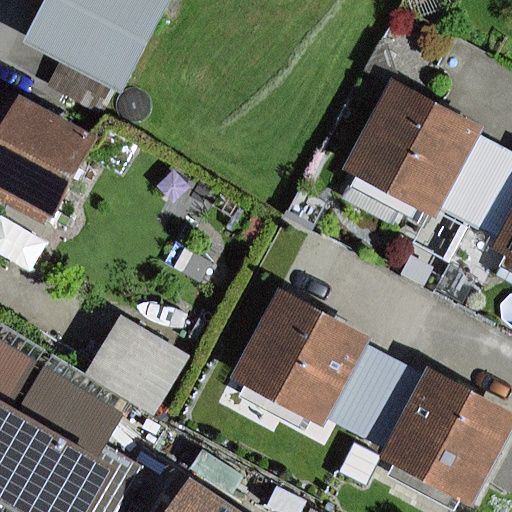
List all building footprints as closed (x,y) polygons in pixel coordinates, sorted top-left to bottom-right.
[(178,2),(174,0),(53,0),(27,52),(127,102),(178,2)] [(480,130),(388,82),(341,172),(352,178),(341,200),(390,226),(401,204),(432,221),(438,210),(476,137),(480,130)] [(90,132),(15,91),(0,119),(0,205),(39,227),(90,132)] [(511,211),(511,156),(476,137),(438,210),(496,241),(511,211)] [(511,211),(496,241),(490,253),(503,260),(494,276),(511,285),(511,211)] [(175,244),(163,264),(198,284),(209,264),(175,244)] [(409,257),(399,275),(422,287),(432,270),(409,257)] [(365,337),(274,290),(225,380),(317,426),(323,416),(361,344),(365,337)] [(116,316),(81,375),(149,416),(185,358),(116,316)] [(420,375),(361,344),(323,416),(382,448),(420,375)] [(0,407),(109,468),(84,511),(111,511),(137,467),(99,445),(115,417),(0,351),(0,407)] [(511,419),(511,417),(422,370),(420,375),(382,448),(375,460),(466,508),(511,419)] [(84,511),(109,468),(0,407),(0,511),(84,511)] [(230,511),(181,480),(160,511),(230,511)]
